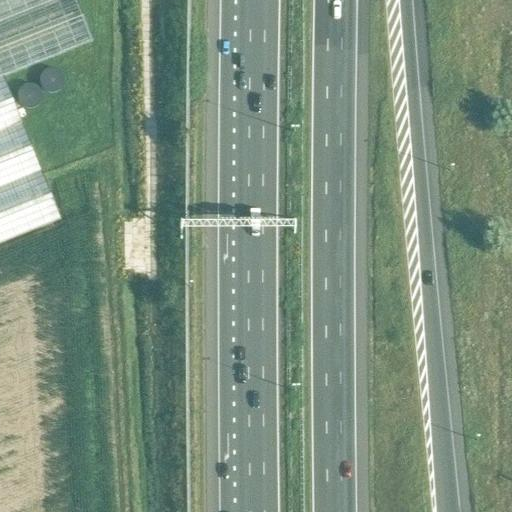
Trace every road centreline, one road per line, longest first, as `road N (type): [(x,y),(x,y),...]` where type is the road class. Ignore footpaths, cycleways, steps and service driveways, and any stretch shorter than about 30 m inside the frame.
road 1 (motorway): [(445,511),(403,0)]
road 2 (motorway): [(254,0),(257,511)]
road 3 (motorway): [(332,511),(332,0)]
